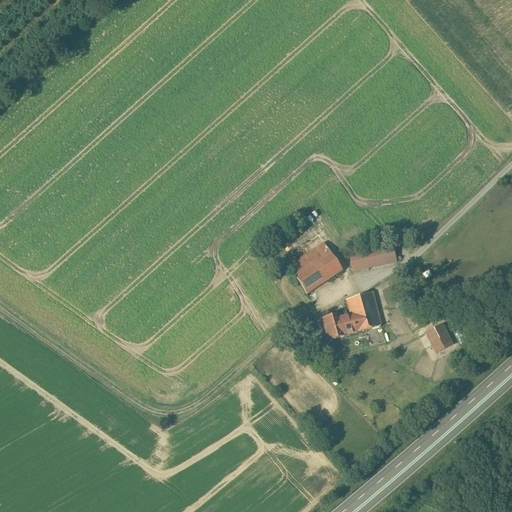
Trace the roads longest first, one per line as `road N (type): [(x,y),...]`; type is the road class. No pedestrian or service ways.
road 1 (track): [(0,306),(163,417),(206,397),(332,287),(379,275)]
road 2 (trunk): [(511,363),(340,511)]
road 3 (trunk): [(358,511),(511,376)]
